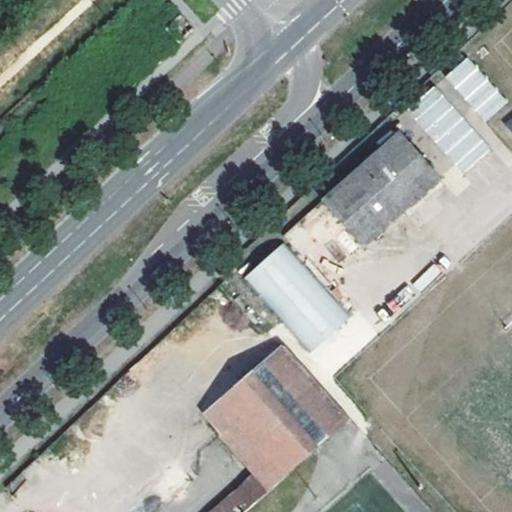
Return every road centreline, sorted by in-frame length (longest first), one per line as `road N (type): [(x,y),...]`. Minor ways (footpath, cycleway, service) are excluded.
road 1 (secondary): [(284,54),(0,314)]
road 2 (secondary): [(0,417),(269,166)]
road 3 (secondary): [(269,166),(447,0)]
